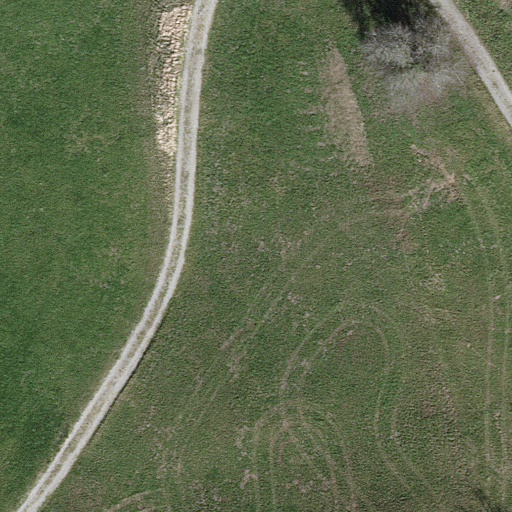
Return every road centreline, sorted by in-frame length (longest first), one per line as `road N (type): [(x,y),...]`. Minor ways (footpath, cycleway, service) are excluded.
road 1 (track): [(30,511),(93,419),(170,277),(191,74),(210,0)]
road 2 (track): [(442,0),(511,103)]
